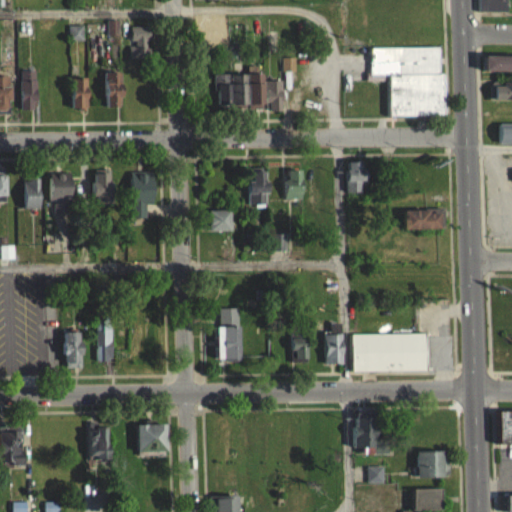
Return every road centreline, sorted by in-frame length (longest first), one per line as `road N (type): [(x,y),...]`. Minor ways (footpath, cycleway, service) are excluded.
road 1 (residential): [(174,0),(187,511)]
road 2 (primary): [(477,511),(465,0)]
road 3 (residential): [(0,395),(511,389)]
road 4 (residential): [(0,141),(470,135)]
